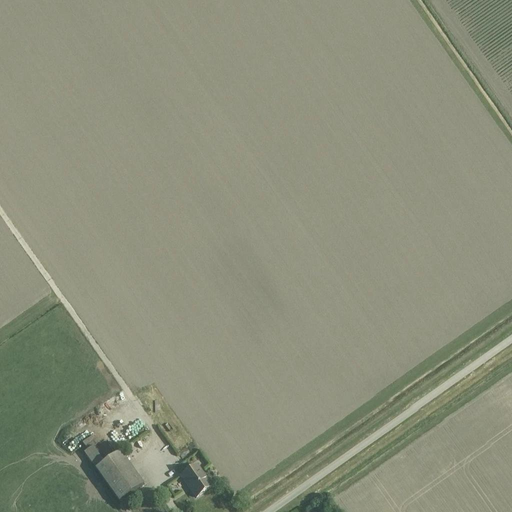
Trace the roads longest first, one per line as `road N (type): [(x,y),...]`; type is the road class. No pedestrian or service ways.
road 1 (unclassified): [(511,340),(267,511)]
road 2 (track): [(0,212),(130,398)]
